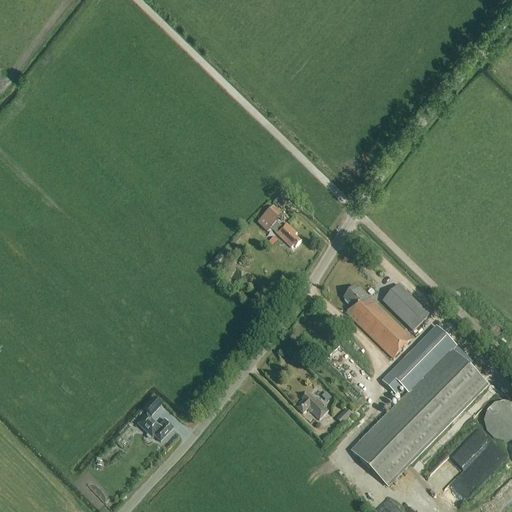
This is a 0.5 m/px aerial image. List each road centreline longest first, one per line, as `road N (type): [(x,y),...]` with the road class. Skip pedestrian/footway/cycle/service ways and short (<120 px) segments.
road 1 (unclassified): [(124,511),(254,359),(349,222),(511,16)]
road 2 (track): [(511,392),(486,366),(497,351),(138,0)]
road 3 (track): [(447,511),(375,495),(340,454),(373,417),(381,376),(451,305)]
